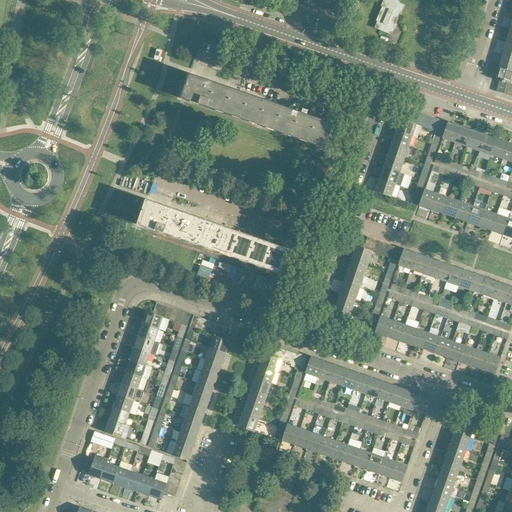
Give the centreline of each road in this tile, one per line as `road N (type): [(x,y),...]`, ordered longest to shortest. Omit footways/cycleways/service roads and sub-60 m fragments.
road 1 (residential): [(296,333),(134,286),(122,300),(57,484)]
road 2 (unclassified): [(371,119),(197,56)]
road 3 (unclassified): [(329,241),(154,182)]
road 4 (residential): [(447,385),(296,333)]
road 5 (unclassified): [(388,69),(241,19)]
road 6 (residential): [(329,241),(371,119)]
